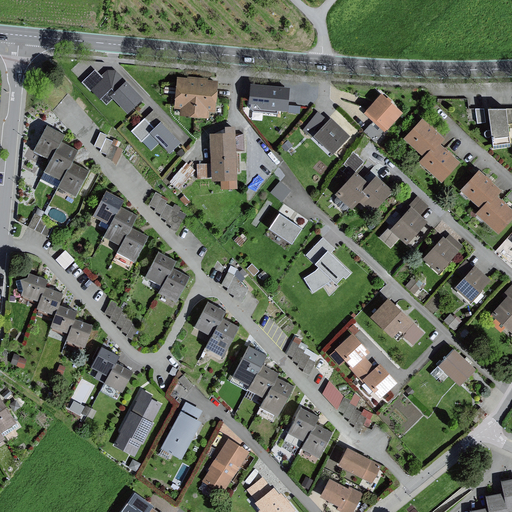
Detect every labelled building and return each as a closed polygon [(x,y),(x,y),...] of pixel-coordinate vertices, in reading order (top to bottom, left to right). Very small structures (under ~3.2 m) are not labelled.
[(83,82),(91,90),(104,76),(97,68),(83,82)] [(115,99),(129,114),(144,99),(116,71),(109,71),(104,76),(91,90),(108,107),(115,99)] [(213,82),(173,79),(170,109),(177,110),(176,117),(210,120),(213,82)] [(290,89),(251,85),(250,101),(259,102),(263,107),(288,109),(290,89)] [(399,113),(378,94),(361,113),(382,132),(399,113)] [(511,109),(474,109),(475,124),(484,124),(486,147),(507,145),(505,126),(511,125),(511,109)] [(152,110),(128,132),(140,144),(149,136),(166,154),(177,144),(169,134),(172,132),(152,110)] [(325,120),(316,112),(303,127),(310,133),(307,135),(326,156),(347,138),(328,116),(325,120)] [(440,139),(418,119),(400,139),(418,156),(414,160),(438,182),(456,163),(435,144),(440,139)] [(67,134),(50,125),(36,150),(54,159),(47,172),(63,180),(59,187),(78,197),(92,171),(74,161),(80,150),(63,141),(67,134)] [(233,188),(231,126),(219,126),(219,133),(206,133),(207,164),(195,164),(196,180),(217,179),(218,188),(233,188)] [(387,190),(371,175),(363,182),(353,173),(363,163),(352,153),(341,165),(349,173),(329,193),(347,210),(354,202),(365,212),(387,190)] [(177,184),(193,166),(187,160),(171,179),(177,184)] [(497,190),(474,170),(456,191),(475,207),(471,212),(495,233),(511,213),(511,212),(492,195),(497,190)] [(288,190),(278,181),(269,193),(279,201),(288,190)] [(126,198),(108,189),(95,215),(111,223),(105,236),(122,245),(118,251),(138,261),(151,235),(133,226),(139,214),(122,206),(126,198)] [(180,224),(188,211),(167,199),(169,196),(156,189),(147,206),(180,224)] [(417,197),(377,238),(389,249),(398,239),(403,244),(424,222),(419,217),(428,207),(417,197)] [(309,222),(284,205),(269,227),(294,244),(309,222)] [(36,213),(29,226),(56,240),(62,227),(36,213)] [(443,240),(439,236),(419,257),(436,273),(461,247),(449,235),(443,240)] [(322,237),(306,254),(317,266),(315,270),(303,278),(313,292),(333,280),(336,284),(344,276),(346,278),(352,272),(332,253),(335,249),(322,237)] [(179,261),(160,252),(147,277),(164,285),(161,292),(178,300),(191,275),(176,268),(179,261)] [(486,281),(470,266),(450,288),(466,303),(486,281)] [(221,286),(244,297),(251,281),(228,270),(221,286)] [(87,348),(95,325),(77,319),(79,311),(61,305),(65,293),(46,287),(49,280),(30,274),(29,277),(23,278),(25,289),(22,297),(40,303),(37,309),(55,315),(51,328),(69,334),(67,341),(87,348)] [(511,284),(511,283),(499,296),(501,298),(486,314),(509,335),(511,331),(511,284)] [(383,297),(364,316),(391,342),(409,324),(383,297)] [(119,302),(112,299),(105,312),(112,315),(111,318),(117,321),(116,324),(123,327),(121,330),(128,333),(127,336),(133,339),(140,326),(133,323),(134,320),(128,317),(129,314),(123,311),(124,309),(117,305),(119,302)] [(225,356),(241,326),(225,317),(228,311),(210,301),(196,326),(213,335),(207,347),(225,356)] [(458,323),(449,315),(443,322),(452,330),(458,323)] [(365,352),(348,333),(326,353),(337,366),(342,362),(376,399),(393,383),(375,363),(371,366),(361,355),(365,352)] [(312,368),(321,349),(294,337),(285,356),(312,368)] [(103,345),(92,366),(100,370),(97,377),(123,391),(134,371),(117,362),(121,355),(103,345)] [(279,415),(295,385),(279,377),(282,372),(263,362),(268,354),(251,345),(236,375),(252,383),(249,389),(265,397),(261,406),(279,415)] [(466,362),(455,351),(441,365),(460,384),(474,370),(466,362)] [(65,367),(58,364),(55,373),(61,376),(65,367)] [(352,421),(361,413),(332,380),(322,388),(352,421)] [(127,410),(108,444),(134,458),(152,425),(150,424),(161,404),(139,392),(128,411),(127,410)] [(0,393),(0,426),(4,432),(19,421),(0,393)] [(177,410),(157,448),(176,459),(197,422),(194,420),(199,411),(184,403),(179,411),(177,410)] [(94,412),(85,406),(80,415),(89,420),(94,412)] [(321,458),(334,432),(318,423),(322,416),(304,406),(290,434),(307,443),(304,449),(321,458)] [(246,452),(224,440),(199,483),(221,495),(246,452)] [(379,463),(347,446),(337,465),(373,484),(381,468),(377,466),(379,463)] [(140,466),(132,461),(127,468),(136,473),(140,466)] [(268,488),(260,478),(245,490),(253,500),(250,502),(256,510),(253,511),(289,511),(290,511),(292,510),(277,492),(275,494),(270,487),(268,488)] [(503,511),(504,511),(511,510),(511,478),(496,482),(498,494),(481,497),(483,509),(465,511),(503,511)] [(347,490),(325,479),(316,496),(339,508),(337,511),(338,511),(352,511),(361,494),(348,488),(347,490)] [(157,511),(130,493),(116,511),(157,511)]
